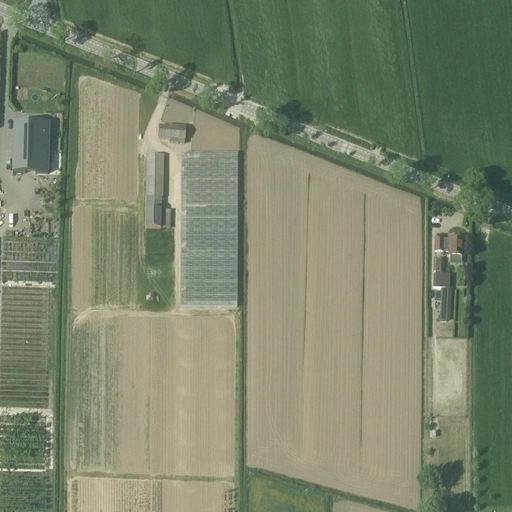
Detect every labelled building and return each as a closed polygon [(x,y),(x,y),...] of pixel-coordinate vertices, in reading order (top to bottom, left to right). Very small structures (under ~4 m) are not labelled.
[(12,173),(49,174),(50,122),(13,122),(12,173)] [(178,140),(185,141),(186,128),(172,126),(171,128),(160,127),(159,139),(170,140),(170,144),(178,145),(178,140)] [(238,180),(238,154),(182,152),(181,207),(190,202),(190,203),(194,195),(190,193),(217,193),(210,190),(212,185),(208,183),(212,181),(212,177),(215,175),(213,170),(218,167),(218,178),(217,179),(219,182),(219,201),(221,206),(221,211),(226,202),(226,203),(230,203),(233,198),(233,204),(237,206),(237,186),(236,183),(238,180)] [(161,199),(163,199),(164,157),(146,156),(145,198),(146,198),(145,229),(161,230),(161,199)] [(448,237),(448,244),(444,243),(444,240),(435,240),(434,253),(448,253),(448,257),(464,257),(465,238),(448,237)] [(443,273),(443,261),(434,260),(433,273),(443,273)] [(440,322),(449,322),(450,290),(434,289),(434,302),(440,302),(440,322)] [(220,295),(220,307),(229,307),(229,298),(225,298),(225,295),(220,295)] [(42,407),(5,406),(3,456),(40,458),(42,407)]
